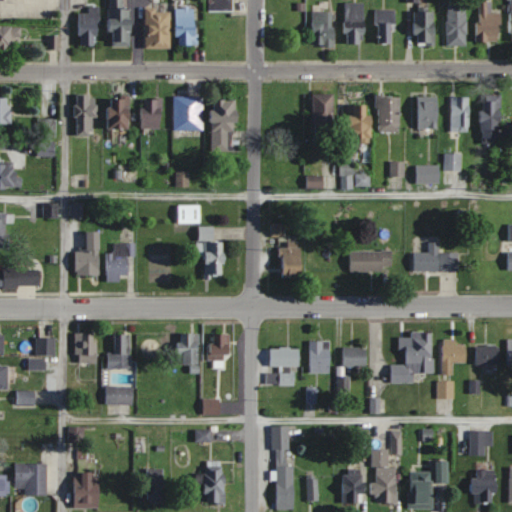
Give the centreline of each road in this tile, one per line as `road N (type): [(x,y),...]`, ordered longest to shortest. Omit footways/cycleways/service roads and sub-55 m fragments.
road 1 (residential): [(254,511),(256,0)]
road 2 (residential): [(511,304),(0,306)]
road 3 (residential): [(0,69),(511,70)]
